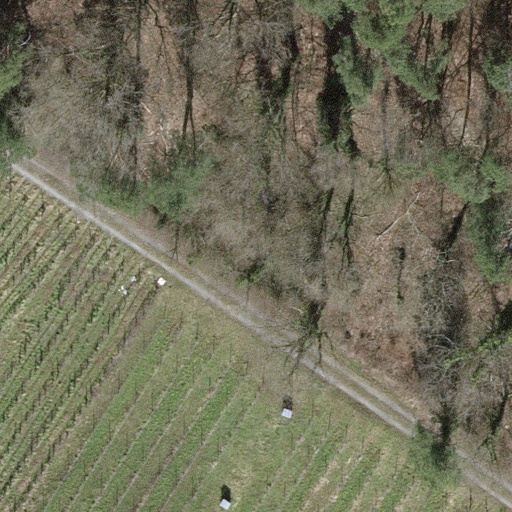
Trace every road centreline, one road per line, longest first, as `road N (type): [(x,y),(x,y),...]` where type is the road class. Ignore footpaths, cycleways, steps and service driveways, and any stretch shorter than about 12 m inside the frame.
road 1 (track): [(501,511),(0,150)]
road 2 (track): [(339,0),(511,160)]
